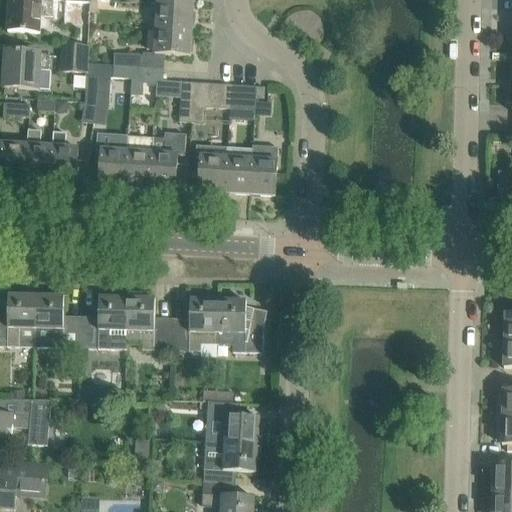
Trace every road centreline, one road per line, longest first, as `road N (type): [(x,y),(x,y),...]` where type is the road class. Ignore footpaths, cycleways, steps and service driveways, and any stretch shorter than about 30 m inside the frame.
road 1 (tertiary): [(304,251),(0,230)]
road 2 (residential): [(304,251),(311,95),(291,61),(242,23),(236,0)]
road 3 (residential): [(288,511),(304,251)]
road 4 (residential): [(462,259),(469,0)]
road 5 (residential): [(455,511),(462,259)]
road 6 (tertiary): [(462,259),(304,251)]
